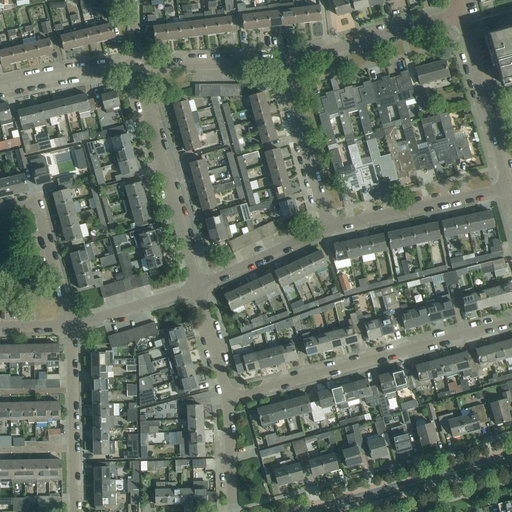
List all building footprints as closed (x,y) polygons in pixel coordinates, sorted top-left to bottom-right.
[(2,0),(2,8),(3,8),(3,10),(15,7),(17,5),(17,3),(14,4),(10,4),(10,0),(2,0)] [(80,0),(80,4),(82,10),(94,6),(94,5),(93,4),(93,0),(80,0)] [(224,0),(225,6),(225,11),(233,10),(233,5),(232,0),(224,0)] [(335,0),(333,1),(335,6),(337,15),(351,12),(348,2),(347,0),(335,0)] [(367,0),(352,0),(355,10),(369,7),(367,0)] [(280,4),(283,25),(296,23),(294,9),(293,2),(280,4)] [(237,4),(239,16),(243,16),(244,30),(257,28),(255,7),(246,9),(245,3),(237,4)] [(280,3),(267,5),(268,12),(270,26),(283,25),(280,4),(280,3)] [(191,16),(191,10),(190,4),(182,5),(183,11),(186,10),(186,13),(184,13),(185,23),(179,23),(181,38),(194,36),(191,16)] [(307,7),(309,21),(321,20),(320,6),(307,7)] [(255,7),(257,28),(270,26),(268,12),(256,14),(255,7)] [(294,9),(296,23),(309,21),(307,7),(294,9)] [(218,19),(220,33),(233,31),(231,17),(225,18),(224,9),(217,10),(218,19)] [(191,16),(194,36),(207,34),(204,15),(192,16),(191,10),(191,16)] [(212,11),(204,12),(204,15),(207,34),(220,33),(218,19),(213,19),(212,11)] [(41,23),(44,34),(52,32),(49,21),(41,23)] [(167,25),(166,25),(168,39),(181,38),(179,23),(174,24),(173,21),(166,22),(167,25)] [(90,44),(102,41),(99,27),(98,22),(91,23),(92,28),(86,30),(90,44)] [(99,27),(102,41),(115,38),(111,24),(99,27)] [(26,33),(34,31),(32,25),(24,26),(26,33)] [(168,39),(166,25),(154,27),(155,41),(168,39)] [(511,77),(511,27),(489,34),(502,80),(511,77)] [(86,30),(74,33),(77,47),(90,44),(86,30)] [(77,47),(74,33),(61,36),(64,50),(77,47)] [(41,35),(35,36),(40,56),(53,53),(49,39),(42,41),(41,35)] [(24,45),(27,59),(40,56),(35,36),(23,40),(24,45)] [(24,45),(11,48),(15,62),(27,59),(24,45)] [(0,51),(0,56),(2,65),(15,62),(11,48),(0,51)] [(450,76),(445,60),(416,68),(421,84),(450,76)] [(401,77),(391,80),(390,80),(394,95),(402,125),(409,123),(408,117),(409,117),(402,92),(413,89),(408,70),(400,72),(401,77)] [(383,82),(372,85),(371,85),(375,100),(382,124),(390,122),(384,97),(394,95),(390,80),(391,80),(389,75),(382,78),(383,82)] [(336,78),(331,79),(334,91),(339,89),(336,78)] [(364,87),(353,90),(357,105),(363,129),(365,135),(372,133),(371,127),(372,127),(365,103),(375,100),(371,85),(372,85),(371,81),(363,83),(364,87)] [(199,96),(210,96),(220,96),(220,84),(199,84),(199,96)] [(220,84),(220,96),(241,96),(241,84),(220,84)] [(345,92),(334,95),(334,96),(338,110),(339,116),(344,135),(345,137),(346,141),(353,138),(351,133),(353,132),(346,108),(357,105),(353,90),(352,86),(344,88),(345,92)] [(414,91),(417,103),(419,109),(423,108),(422,102),(427,101),(424,89),(414,91)] [(121,110),(120,105),(116,91),(102,95),(107,114),(121,110)] [(338,110),(334,96),(334,95),(333,91),(325,93),(327,98),(316,101),(316,99),(315,99),(328,145),(336,143),(346,141),(345,137),(335,139),(329,118),(339,116),(338,110)] [(253,108),(267,104),(264,93),(249,97),(253,108)] [(86,94),(74,97),(78,111),(79,111),(79,113),(90,111),(91,112),(97,111),(94,98),(88,100),(86,94)] [(210,96),(213,106),(219,104),(222,104),(220,96),(210,96)] [(74,97),(63,100),(67,114),(78,111),(74,97)] [(63,100),(52,102),(57,124),(58,124),(56,117),(67,114),(63,100)] [(174,105),(177,116),(191,112),(188,100),(174,105)] [(52,102),(41,105),(44,120),(50,118),(52,125),(57,124),(52,102)] [(8,103),(0,104),(0,120),(0,121),(1,126),(13,123),(8,103)] [(222,104),(225,116),(231,114),(228,103),(222,104)] [(213,106),(216,118),(222,116),(219,104),(213,106)] [(256,120),(270,116),(267,104),(253,108),(254,113),(250,115),(251,121),(256,120)] [(41,105),(29,108),(34,128),(46,125),(44,120),(41,105)] [(18,111),(20,120),(23,131),(34,128),(29,108),(18,111)] [(177,116),(180,128),(198,123),(198,122),(200,122),(197,111),(191,113),(191,112),(177,116)] [(466,136),(456,139),(448,112),(440,115),(446,138),(448,144),(452,159),(463,156),(464,161),(472,158),(466,136)] [(225,116),(229,127),(234,126),(242,123),(251,121),(250,118),(241,120),(235,122),(235,123),(234,124),(231,114),(225,116)] [(216,118),(220,129),(225,128),(222,116),(216,118)] [(259,131),(273,127),(270,116),(256,120),(257,125),(253,126),(255,132),(259,131)] [(433,164),(434,164),(444,161),(446,166),(454,164),(452,159),(448,144),(446,138),(436,141),(430,119),(421,122),(422,125),(427,142),(429,150),(433,164)] [(180,128),(183,139),(203,134),(201,127),(199,128),(198,123),(180,128)] [(410,123),(409,123),(402,125),(408,149),(410,155),(415,169),(426,166),(427,171),(435,169),(434,164),(433,164),(429,150),(427,142),(417,145),(411,123),(410,123)] [(102,131),(104,137),(127,131),(125,125),(102,131)] [(229,127),(232,139),(237,137),(234,126),(229,127)] [(273,127),(259,131),(262,143),(277,139),(273,127)] [(396,174),(407,171),(408,176),(416,174),(415,169),(410,155),(408,149),(407,149),(404,140),(396,143),(394,135),(397,134),(394,127),(383,130),(385,136),(390,154),(392,160),(396,174)] [(223,140),(228,139),(225,128),(220,129),(222,139),(223,140)] [(7,149),(21,145),(19,137),(18,133),(17,130),(11,131),(13,139),(5,141),(7,149)] [(72,135),(74,142),(85,140),(83,132),(72,135)] [(203,134),(183,139),(186,151),(201,147),(199,141),(206,139),(205,133),(203,134)] [(372,133),(365,135),(366,141),(372,162),(373,165),(377,180),(378,180),(389,177),(390,181),(398,179),(396,174),(392,160),(390,154),(380,157),(375,138),(373,133),(372,133)] [(112,138),(115,151),(131,146),(128,134),(112,138)] [(49,140),(51,148),(62,145),(60,137),(49,140)] [(232,139),(236,154),(244,152),(243,147),(240,148),(237,137),(232,139)] [(353,138),(346,141),(352,164),(354,171),(358,185),(359,185),(370,182),(371,186),(379,184),(378,180),(377,180),(373,165),(372,162),(362,165),(356,143),(354,144),(353,138)] [(23,141),(26,154),(32,152),(33,153),(40,151),(38,143),(31,145),(29,139),(23,141)] [(38,143),(40,151),(51,148),(49,140),(38,143)] [(336,143),(328,145),(341,192),(341,190),(351,187),(353,192),(360,189),(359,185),(358,185),(354,171),(352,164),(343,167),(338,149),(336,143)] [(115,151),(119,163),(134,158),(131,146),(115,151)] [(25,158),(24,158),(22,148),(16,150),(21,169),(27,168),(25,158)] [(265,153),(268,164),(283,160),(279,149),(265,153)] [(226,153),(230,165),(235,163),(232,151),(226,153)] [(258,151),(242,155),(243,159),(245,158),(246,161),(260,157),(258,151)] [(242,155),(237,157),(241,172),(246,170),(243,159),(242,155)] [(122,174),(115,176),(117,181),(125,179),(124,174),(133,172),(138,170),(140,168),(139,163),(136,163),(134,158),(119,163),(122,174)] [(190,164),(193,175),(207,171),(204,160),(190,164)] [(268,164),(271,176),(286,172),(283,160),(268,164)] [(230,165),(233,177),(238,175),(235,163),(230,165)] [(33,169),(34,176),(37,185),(51,182),(47,166),(33,169)] [(98,168),(94,170),(98,186),(106,184),(101,168),(98,168)] [(10,178),(14,194),(28,190),(26,180),(25,175),(19,176),(18,170),(9,173),(10,178)] [(241,172),(244,183),(250,182),(246,170),(241,172)] [(193,175),(196,187),(211,183),(207,171),(193,175)] [(271,176),(275,187),(289,183),(286,172),(271,176)] [(57,179),(59,186),(75,181),(73,174),(57,179)] [(233,177),(236,188),(242,187),(238,175),(233,177)] [(0,180),(0,197),(14,194),(10,178),(0,180)] [(125,186),(129,199),(145,194),(141,182),(140,182),(138,178),(120,183),(121,188),(125,186)] [(53,193),(57,206),(72,201),(69,189),(77,187),(75,181),(59,186),(60,191),(53,193)] [(221,185),(223,191),(234,188),(233,182),(221,185)] [(244,183),(247,195),(253,193),(250,182),(244,183)] [(196,187),(200,198),(214,194),(211,183),(196,187)] [(289,183),(275,187),(278,199),(292,195),(289,183)] [(239,199),(245,198),(242,187),(236,188),(239,199)] [(247,195),(248,198),(250,206),(256,205),(253,193),(247,195)] [(129,199),(132,211),(148,206),(145,194),(129,199)] [(214,194),(200,198),(203,210),(212,207),(217,206),(214,194)] [(282,210),(284,218),(298,214),(294,200),(274,205),(276,212),(282,210)] [(57,206),(60,218),(76,213),(72,201),(57,206)] [(250,207),(248,207),(249,212),(271,206),(270,201),(256,205),(250,206),(250,207)] [(148,206),(132,211),(137,228),(148,225),(147,220),(151,218),(148,206)] [(205,220),(209,231),(229,226),(226,216),(238,213),(236,206),(220,211),(221,215),(205,220)] [(491,211),(479,214),(482,229),(494,227),(491,211)] [(60,218),(63,230),(79,225),(76,213),(60,218)] [(479,214),(466,216),(470,232),(482,229),(479,214)] [(466,216),(454,219),(458,235),(470,232),(466,216)] [(246,221),(249,232),(250,232),(254,230),(251,219),(246,221)] [(454,219),(442,221),(445,237),(458,235),(454,219)] [(267,224),(272,235),(278,232),(272,221),(267,224)] [(437,223),(425,225),(428,241),(440,238),(437,223)] [(261,227),(266,237),(272,235),(267,224),(261,227)] [(79,225),(63,230),(67,242),(82,237),(79,225)] [(425,225),(412,228),(416,244),(428,241),(425,225)] [(150,226),(129,232),(131,237),(134,236),(137,248),(142,246),(158,242),(158,241),(159,241),(157,234),(156,235),(155,230),(152,231),(150,226)] [(227,239),(228,242),(229,242),(228,239),(232,238),(229,226),(209,231),(212,243),(227,239)] [(256,229),(261,240),(266,237),(261,227),(256,229)] [(412,228),(400,230),(404,246),(416,244),(412,228)] [(250,232),(255,242),(261,240),(256,229),(254,230),(250,232)] [(400,230),(388,233),(391,249),(404,246),(400,230)] [(249,232),(245,234),(250,245),(255,242),(250,232),(249,232)] [(245,234),(239,237),(244,248),(250,245),(245,234)] [(383,234),(371,237),(374,253),(386,250),(383,234)] [(234,239),(239,250),(244,248),(239,237),(234,239)] [(371,237),(358,239),(362,255),(374,253),(371,237)] [(228,242),(233,253),(239,250),(234,239),(229,242),(228,242)] [(358,239),(346,242),(350,258),(362,255),(358,239)] [(146,258),(161,253),(158,242),(142,246),(145,256),(146,258)] [(350,258),(346,242),(334,245),(337,261),(350,258)] [(70,253),(73,265),(89,260),(95,259),(91,243),(84,245),(85,249),(70,253)] [(475,258),(477,262),(489,259),(488,254),(485,255),(483,244),(477,245),(480,257),(475,258)] [(488,254),(489,259),(503,255),(501,245),(490,247),(492,253),(488,254)] [(321,251),(309,256),(316,271),(327,265),(321,251)] [(161,253),(146,258),(149,270),(165,265),(161,253)] [(463,261),(464,265),(477,262),(475,258),(474,253),(463,256),(464,261),(463,261)] [(105,256),(108,266),(117,263),(114,254),(110,255),(105,256)] [(309,256),(298,261),(305,276),(316,271),(309,256)] [(504,258),(492,261),(493,265),(494,271),(507,268),(504,258)] [(73,265),(77,277),(92,273),(89,260),(73,265)] [(397,277),(398,282),(411,279),(410,274),(409,274),(406,260),(401,261),(404,276),(397,277)] [(298,261),(286,267),(293,281),(305,276),(298,261)] [(125,279),(128,278),(133,277),(135,276),(130,262),(125,263),(121,265),(122,268),(125,279)] [(286,267),(275,272),(282,287),(293,281),(286,267)] [(467,267),(449,272),(453,284),(459,283),(457,274),(469,271),(467,267)] [(446,286),(453,284),(449,272),(443,273),(446,286)] [(96,288),(100,287),(103,286),(100,278),(94,280),(92,273),(77,277),(80,289),(95,285),(96,288)] [(139,275),(143,286),(150,284),(146,273),(139,275)] [(271,274),(259,279),(266,294),(277,289),(271,274)] [(139,275),(135,276),(133,277),(137,288),(143,286),(139,275)] [(344,291),(345,295),(357,292),(356,288),(350,289),(346,275),(339,277),(344,291)] [(128,278),(131,290),(137,288),(133,277),(128,278)] [(122,280),(125,292),(131,290),(128,278),(125,279),(122,280)] [(356,288),(357,292),(369,289),(368,285),(366,278),(358,280),(360,287),(356,288)] [(259,279),(248,284),(257,305),(268,300),(265,294),(266,294),(259,279)] [(116,282),(120,293),(125,292),(122,280),(116,282)] [(504,286),(499,287),(503,303),(511,300),(511,286),(510,281),(503,283),(504,286)] [(116,282),(110,284),(114,295),(120,293),(116,282)] [(105,285),(108,297),(114,295),(110,284),(105,285)] [(248,284),(236,290),(243,305),(254,299),(257,305),(248,284)] [(388,287),(398,322),(403,321),(406,329),(419,326),(414,310),(408,311),(406,304),(399,306),(398,302),(395,292),(395,293),(393,286),(388,287)] [(378,320),(382,336),(394,332),(392,324),(398,322),(388,287),(382,289),(374,291),(376,297),(384,296),(389,312),(377,316),(378,320)] [(460,291),(463,303),(466,313),(479,309),(475,294),(473,287),(460,291)] [(499,287),(487,290),(491,306),(503,303),(499,287)] [(243,305),(236,290),(225,295),(232,310),(243,305)] [(487,290),(475,294),(479,309),(491,306),(487,290)] [(328,296),(329,300),(341,296),(339,292),(328,296)] [(437,297),(443,319),(455,316),(451,300),(449,294),(437,297)] [(316,301),(318,305),(329,300),(328,296),(316,301)] [(425,302),(431,322),(443,319),(437,297),(436,297),(437,299),(425,302)] [(304,305),(306,309),(318,305),(316,301),(304,305)] [(414,310),(419,326),(431,322),(425,302),(418,304),(419,309),(414,310)] [(322,307),(323,311),(335,307),(333,303),(322,307)] [(292,309),(293,313),(306,309),(304,305),(292,309)] [(310,311),(311,315),(323,311),(322,307),(310,311)] [(276,315),(277,320),(289,316),(287,311),(276,315)] [(293,323),(294,326),(296,331),(302,329),(300,320),(311,315),(310,311),(297,316),(291,318),(293,323)] [(350,327),(341,330),(345,346),(358,342),(355,334),(361,332),(356,312),(350,314),(351,319),(348,320),(350,327)] [(264,320),(266,324),(277,320),(276,315),(268,318),(266,314),(262,315),(264,320)] [(362,316),(357,317),(361,332),(367,331),(369,339),(382,336),(378,320),(377,320),(372,321),(370,314),(362,316)] [(250,320),(252,324),(254,328),(266,324),(264,320),(262,315),(250,320)] [(286,320),(274,324),(276,328),(277,332),(289,328),(286,320)] [(148,324),(152,336),(158,334),(155,322),(148,324)] [(143,326),(146,337),(152,336),(148,324),(143,326)] [(240,328),(242,332),(254,328),(252,324),(240,328)] [(276,328),(274,324),(262,328),(264,332),(269,330),(276,328)] [(136,327),(140,339),(146,337),(143,326),(136,327)] [(131,329),(134,341),(136,346),(142,344),(140,339),(136,327),(131,329)] [(162,339),(164,345),(185,339),(183,334),(185,333),(184,328),(182,328),(181,327),(167,331),(169,337),(162,339)] [(262,328),(250,332),(252,337),(264,332),(262,328)] [(125,331),(129,343),(134,341),(131,329),(125,331)] [(341,330),(329,333),(333,349),(345,346),(341,330)] [(119,333),(123,345),(129,343),(125,331),(119,333)] [(250,332),(238,337),(241,345),(250,343),(253,342),(252,337),(250,332)] [(302,334),(305,346),(308,356),(321,352),(317,336),(311,338),(309,332),(302,334)] [(113,335),(117,346),(123,345),(119,333),(113,335)] [(329,333),(317,336),(321,352),(333,349),(329,333)] [(108,336),(112,348),(117,346),(113,335),(108,336)] [(168,357),(188,352),(188,351),(190,349),(188,345),(186,344),(185,339),(164,345),(165,351),(169,350),(171,356),(168,357)] [(511,339),(501,342),(506,358),(511,356),(511,339)] [(292,343),(292,340),(285,342),(285,345),(281,346),(285,362),(297,359),(293,343),(292,343)] [(501,342),(489,346),(493,362),(506,358),(501,342)] [(34,361),(34,365),(46,364),(46,344),(33,345),(34,361)] [(59,344),(46,344),(46,364),(47,367),(59,367),(59,344)] [(0,361),(9,362),(9,345),(0,345),(0,361)] [(16,362),(22,361),(21,345),(9,345),(9,362),(10,367),(17,367),(16,362)] [(22,366),(34,366),(34,361),(33,345),(21,345),(22,361),(22,366)] [(281,346),(268,350),(272,365),(285,362),(281,346)] [(478,358),(473,359),(478,376),(483,375),(482,369),(487,368),(485,364),(488,363),(488,364),(489,365),(490,366),(492,366),(494,365),(493,362),(489,346),(476,349),(478,358)] [(268,350),(256,353),(261,369),(272,365),(268,350)] [(92,353),(92,366),(107,366),(113,366),(113,351),(106,351),(106,353),(92,353)] [(192,364),(188,352),(168,357),(172,369),(192,364)] [(465,352),(453,356),(457,371),(462,370),(465,377),(471,375),(472,378),(478,376),(473,359),(468,360),(465,352)] [(138,356),(139,364),(145,364),(151,362),(149,353),(138,356)] [(261,369),(256,353),(243,356),(243,354),(233,356),(238,373),(247,371),(248,372),(261,369)] [(453,356),(441,359),(445,375),(457,371),(453,356)] [(441,359),(428,362),(433,378),(445,375),(441,359)] [(139,364),(139,376),(155,371),(152,362),(151,362),(145,364),(139,364)] [(418,374),(412,375),(417,392),(417,391),(422,390),(421,386),(422,386),(421,381),(433,378),(428,362),(416,366),(418,374)] [(192,364),(170,370),(174,381),(175,381),(195,376),(192,364)] [(92,366),(92,379),(114,378),(113,372),(107,372),(107,366),(92,366)] [(404,369),(392,372),(397,390),(409,387),(411,394),(417,392),(412,375),(406,377),(404,369)] [(381,405),(387,403),(385,397),(398,393),(397,390),(392,372),(379,376),(381,384),(376,385),(381,405)] [(152,388),(149,376),(139,379),(139,390),(145,390),(151,388),(152,388)] [(175,381),(179,393),(184,392),(198,388),(195,376),(175,381)] [(0,383),(0,389),(10,389),(10,385),(10,378),(1,378),(2,383),(0,383)] [(92,379),(93,391),(107,391),(107,385),(114,384),(114,378),(92,379)] [(22,388),(34,388),(34,384),(35,379),(22,380),(22,385),(22,388)] [(35,384),(34,384),(34,388),(47,388),(46,382),(47,382),(47,379),(35,379),(35,384)] [(46,382),(47,388),(60,387),(60,382),(59,382),(59,379),(47,379),(47,382),(46,382)] [(367,379),(355,382),(359,398),(364,397),(366,404),(370,403),(371,407),(378,405),(381,413),(383,413),(381,405),(376,385),(370,387),(367,379)] [(349,381),(343,383),(343,385),(343,386),(349,406),(360,403),(360,401),(359,398),(355,382),(350,384),(349,381)] [(447,384),(449,391),(451,395),(463,392),(461,387),(460,384),(457,385),(455,381),(447,384)] [(343,386),(331,389),(335,404),(340,403),(341,409),(348,407),(348,406),(349,406),(343,386)] [(155,403),(151,388),(145,390),(139,390),(140,407),(155,403)] [(320,400),(315,402),(320,421),(325,419),(324,414),(331,412),(329,406),(335,404),(331,389),(318,392),(320,400)] [(93,391),(93,404),(108,403),(107,391),(93,391)] [(449,391),(443,392),(437,394),(438,399),(451,395),(449,391)] [(491,403),(494,415),(497,424),(511,420),(508,410),(511,408),(511,403),(509,392),(502,393),(504,399),(491,403)] [(307,395),(295,399),(299,414),(311,411),(312,416),(314,422),(320,421),(315,402),(309,403),(307,395)] [(188,419),(203,418),(202,405),(195,405),(195,399),(182,400),(182,407),(187,406),(188,419)] [(295,399),(282,402),(287,418),(299,414),(295,399)] [(35,402),(23,403),(23,419),(28,419),(28,422),(35,422),(35,402)] [(48,402),(35,402),(35,422),(48,422),(48,418),(48,402)] [(60,402),(48,402),(48,418),(53,418),(53,420),(60,420),(60,402)] [(282,402),(270,405),(275,421),(287,418),(282,402)] [(0,419),(11,419),(10,403),(0,403),(0,419)] [(11,419),(11,423),(11,426),(12,426),(12,423),(18,423),(18,419),(23,419),(23,403),(10,403),(11,419)] [(93,404),(93,417),(114,416),(114,403),(108,403),(93,404)] [(128,410),(128,416),(137,416),(137,403),(129,403),(129,410),(128,410)] [(426,405),(430,420),(436,418),(432,403),(426,405)] [(471,414),(463,417),(467,432),(480,429),(478,422),(487,419),(483,404),(469,408),(471,414)] [(275,421),(270,405),(258,409),(262,425),(263,428),(275,424),(274,421),(275,421)] [(408,410),(401,412),(404,424),(411,422),(408,410)] [(438,417),(440,422),(442,432),(451,429),(453,436),(467,432),(463,417),(455,419),(453,413),(438,417)] [(93,417),(94,429),(108,429),(114,428),(114,416),(93,417)] [(370,451),(370,453),(371,453),(372,459),(388,455),(382,434),(387,433),(383,420),(382,417),(375,419),(376,422),(374,423),(377,434),(367,437),(368,442),(370,451)] [(182,425),(182,432),(204,430),(203,418),(188,419),(188,425),(182,425)] [(339,422),(340,426),(353,422),(352,418),(339,422)] [(420,437),(419,438),(420,440),(421,440),(422,445),(437,441),(432,423),(427,425),(425,421),(424,419),(422,419),(418,420),(417,421),(416,424),(420,437)] [(140,433),(149,433),(149,427),(159,426),(159,420),(146,421),(140,421),(140,433)] [(345,458),(344,458),(345,460),(346,460),(347,466),(361,462),(357,447),(363,445),(361,436),(358,424),(349,426),(351,434),(347,435),(350,449),(343,450),(345,458)] [(398,452),(411,448),(408,439),(405,425),(391,429),(398,452)] [(48,439),(49,446),(61,445),(61,428),(48,429),(48,435),(48,439)] [(94,429),(94,442),(108,441),(108,429),(94,429)] [(189,444),(204,443),(204,430),(182,432),(183,438),(186,438),(186,444),(189,444)] [(336,443),(333,431),(327,433),(330,444),(336,443)] [(265,436),(268,446),(281,442),(280,437),(277,438),(275,433),(265,436)] [(0,441),(0,446),(12,447),(11,437),(5,437),(5,441),(0,441)] [(13,438),(14,446),(24,446),(24,442),(24,438),(13,438)] [(24,442),(24,446),(36,446),(36,442),(36,438),(31,438),(29,442),(24,442)] [(302,452),(308,451),(304,439),(299,440),(302,452)] [(292,442),(296,454),(302,452),(299,440),(292,442)] [(108,441),(94,442),(94,454),(108,454),(108,441)] [(128,447),(132,447),(133,452),(124,452),(124,459),(138,459),(138,446),(138,441),(128,441),(128,447)] [(204,443),(189,444),(190,457),(205,456),(204,443)] [(270,455),(283,451),(282,445),(269,449),(270,455)] [(326,450),(320,452),(326,472),(338,469),(334,454),(327,456),(326,450)] [(309,461),(311,466),(313,476),(326,472),(320,452),(321,458),(309,461)] [(205,459),(195,459),(192,460),(193,468),(205,467),(205,459)] [(290,459),(286,460),(292,482),(297,480),(298,482),(299,482),(303,481),(303,480),(303,479),(303,478),(301,469),(299,464),(292,465),(290,459)] [(0,481),(12,482),(13,482),(12,461),(0,460),(0,481)] [(24,483),(25,483),(24,460),(12,461),(13,482),(24,482),(24,483)] [(24,460),(25,483),(37,482),(36,460),(24,460)] [(36,460),(37,482),(49,482),(48,460),(36,460)] [(48,460),(49,482),(49,481),(62,480),(62,477),(61,460),(48,460)] [(147,461),(147,470),(155,470),(155,467),(168,467),(168,460),(147,461)] [(292,482),(286,460),(279,462),(281,469),(275,470),(274,466),(264,468),(268,482),(277,480),(279,485),(292,482)] [(109,480),(109,462),(94,462),(95,480),(109,480)] [(127,492),(130,492),(138,492),(139,492),(139,479),(133,479),(127,479),(127,492)] [(95,480),(95,493),(116,493),(116,480),(109,480),(95,480)] [(206,482),(193,482),(194,488),(194,504),(207,503),(207,492),(206,482)] [(156,504),(169,504),(169,483),(156,483),(156,504)] [(169,483),(169,504),(182,504),(182,489),(176,489),(176,483),(169,483)] [(182,489),(182,504),(194,504),(194,488),(182,489)] [(131,505),(139,504),(138,492),(130,492),(131,505)] [(49,496),(50,511),(62,510),(62,497),(60,497),(60,495),(59,493),(49,494),(49,496)] [(116,493),(95,493),(95,509),(105,509),(104,505),(111,505),(116,505),(116,493)] [(25,498),(25,511),(37,511),(37,496),(25,496),(25,498)] [(37,496),(37,511),(50,511),(49,496),(37,496)] [(13,505),(13,511),(25,511),(25,498),(13,498),(13,505)] [(511,499),(498,504),(500,511),(506,511),(511,510),(511,499)]
